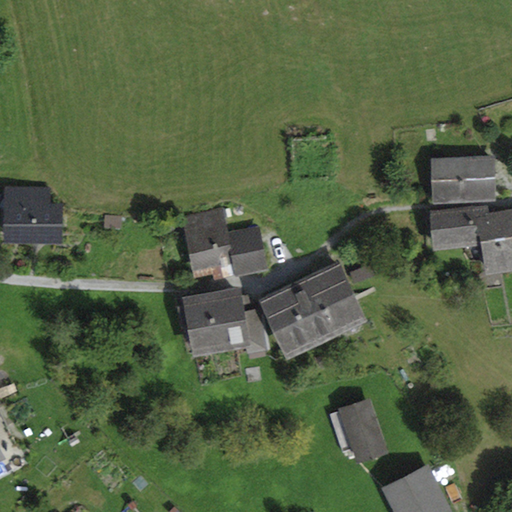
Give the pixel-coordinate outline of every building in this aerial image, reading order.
[(436,160),(438,198),(496,194),(494,162),(492,158),(436,160)] [(9,235),(59,236),(59,205),(48,205),(48,188),(10,188),(9,235)] [(434,211),(436,244),(476,242),(473,209),(473,207),(473,205),(434,211)] [(487,208),(486,205),(473,207),(473,209),(476,242),(484,241),(487,269),(511,265),(511,208),(494,211),(493,207),(487,208)] [(213,267),(215,276),(264,267),(257,230),(228,236),(223,211),(193,217),(196,229),(189,231),(197,270),(213,267)] [(189,231),(196,229),(193,217),(187,218),(189,231)] [(266,295),(290,347),(360,315),(336,263),(266,295)] [(247,295),(230,298),(228,290),(190,296),(192,305),(183,307),(186,324),(194,322),(199,347),(247,339),(249,350),(263,348),(258,316),(245,318),(243,308),(249,307),(247,295)] [(343,410),(359,458),(383,450),(368,402),(343,410)] [(0,452),(16,444),(0,413),(0,452)] [(388,488),(400,511),(448,511),(426,468),(388,488)]
